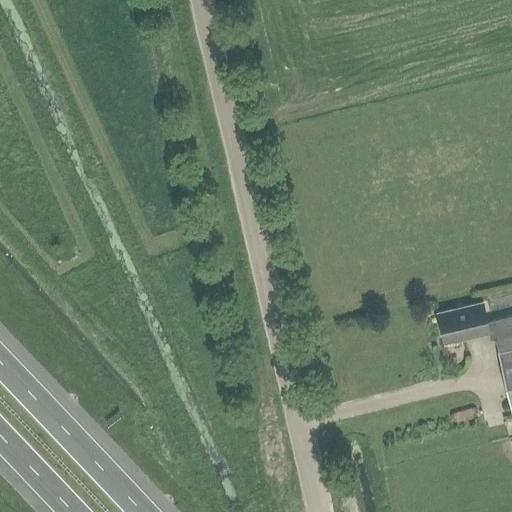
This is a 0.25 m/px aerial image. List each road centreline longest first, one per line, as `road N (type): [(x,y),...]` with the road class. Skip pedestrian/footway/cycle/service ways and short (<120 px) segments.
road 1 (unclassified): [(320,511),(198,0)]
road 2 (motorway): [(148,511),(0,359)]
